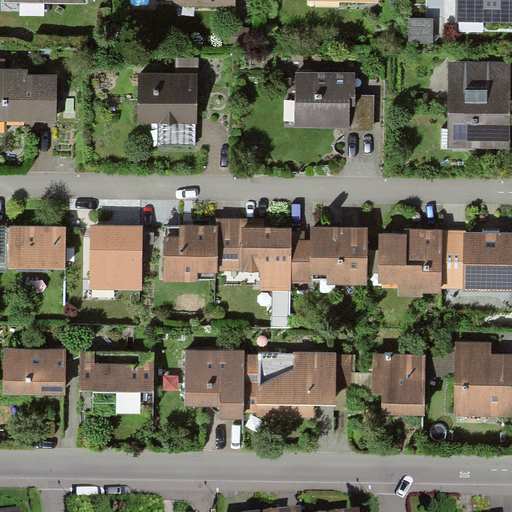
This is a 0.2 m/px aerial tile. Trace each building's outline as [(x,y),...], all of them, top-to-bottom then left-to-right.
[(511,0),(456,0),(457,20),(511,20),(511,0)] [(414,19),(413,42),(435,42),(436,19),(414,19)] [(511,94),(511,61),(453,60),(451,143),(511,144),(511,94)] [(28,66),(0,65),(0,117),(57,118),(58,72),(28,72),(28,66)] [(357,68),(299,66),(297,124),(376,126),(377,91),(356,91),(357,68)] [(199,69),(142,68),(141,116),(198,116),(199,69)] [(311,234),(311,262),(329,263),(329,275),(367,275),(368,216),(311,215),(311,234)] [(143,216),(93,216),(92,284),(142,285),(143,216)] [(181,226),(165,226),(164,275),(215,275),(215,264),(215,216),(182,216),(181,226)] [(243,264),(244,216),(215,216),(215,264),(243,264)] [(244,216),(243,264),(261,264),(261,284),(290,284),(290,276),(290,234),(291,217),(244,216)] [(65,219),(8,218),(7,254),(64,254),(65,219)] [(404,224),(382,223),(381,272),(400,272),(399,285),(423,286),(423,280),(441,280),(442,226),(442,221),(404,220),(404,224)] [(511,223),(465,223),(465,227),(464,281),(511,281),(511,223)] [(442,226),(441,280),(464,281),(465,227),(442,226)] [(311,262),(311,234),(290,234),(290,276),(310,276),(311,262)] [(66,341),(6,342),(6,384),(58,383),(66,383),(66,341)] [(489,341),(453,341),(453,412),(511,412),(511,349),(489,349),(489,341)] [(244,344),(186,344),(186,398),(214,398),(221,397),(221,406),(244,406),(244,349),(244,344)] [(258,412),(315,412),(315,392),(336,392),(336,346),(258,346),(258,349),(258,392),(258,406),(258,412)] [(154,347),(81,348),(81,379),(155,379),(154,347)] [(427,348),(377,348),(377,386),(385,386),(385,401),(426,401),(427,348)] [(258,349),(244,349),(244,406),(258,406),(258,349)]
